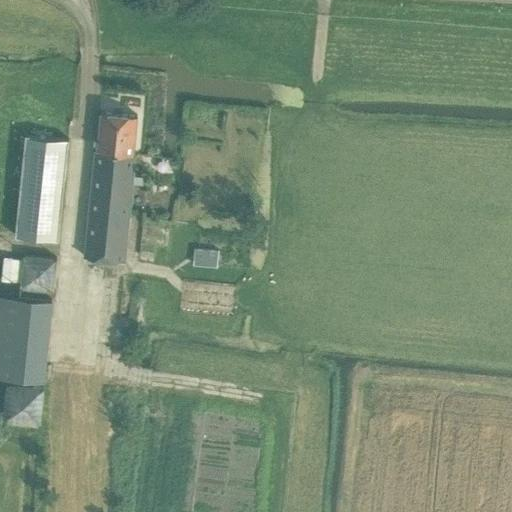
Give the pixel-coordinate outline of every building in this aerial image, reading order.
[(133,153),(137,115),(101,111),(97,149),(94,149),(84,257),(124,261),(132,183),(142,184),(143,177),(143,176),(133,175),(135,153),(133,153)] [(26,134),(21,177),(15,236),(58,240),(65,177),(68,139),(26,134)] [(217,267),(218,250),(194,248),(193,265),(217,267)] [(233,301),(234,286),(182,281),(179,310),(231,315),(233,301)] [(0,374),(42,378),(50,299),(0,293),(0,374)] [(3,420),(38,424),(43,386),(7,382),(3,420)]
